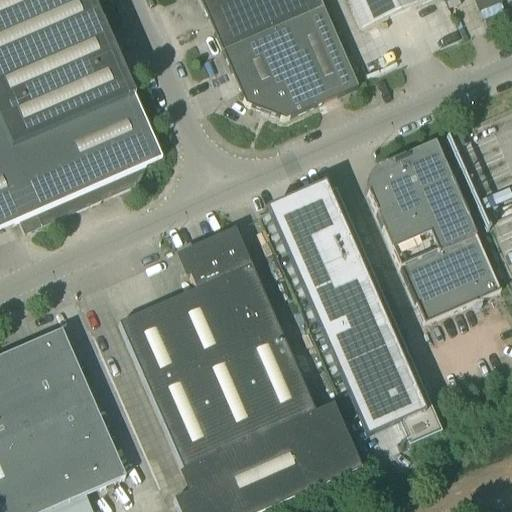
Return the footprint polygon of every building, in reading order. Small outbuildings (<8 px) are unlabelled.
[(282,124),(355,92),(314,0),(194,0),(242,109),(282,124)] [(346,0),(361,33),(434,1),(433,0),(346,0)] [(153,149),(99,27),(98,28),(0,70),(0,233),(17,226),(22,238),(40,230),(41,230),(137,188),(144,171),(159,164),(153,149)] [(421,328),(497,295),(497,294),(496,294),(464,222),(448,184),(431,147),(401,160),(374,172),(378,180),(376,182),(374,185),(372,188),(372,192),(372,194),(364,198),(373,218),(388,254),(396,273),(397,273),(412,309),(421,328)] [(264,214),(282,255),(331,368),(364,444),(397,430),(403,443),(406,452),(440,437),(334,194),(326,197),(323,188),(293,201),(264,214)] [(311,417),(232,234),(212,243),(214,247),(206,251),(207,253),(202,255),(201,253),(179,262),(193,295),(116,328),(189,495),(170,503),(174,511),(269,511),(358,473),(330,409),(311,417)] [(122,482),(58,336),(0,361),(0,511),(88,511),(83,499),(122,482)]
